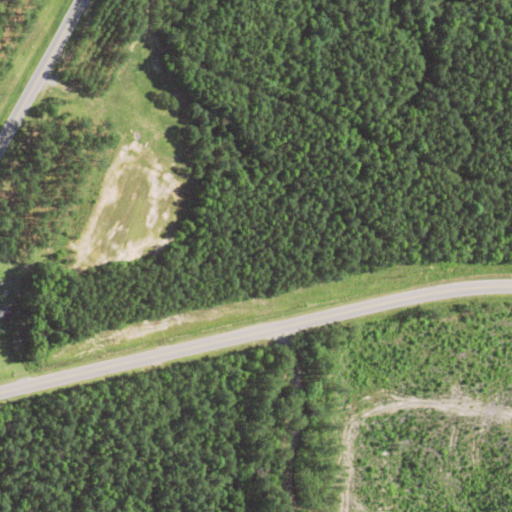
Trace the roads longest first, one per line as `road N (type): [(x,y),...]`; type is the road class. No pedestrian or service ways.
road 1 (residential): [(511,292),(379,303),(0,390)]
road 2 (residential): [(0,158),(82,0)]
